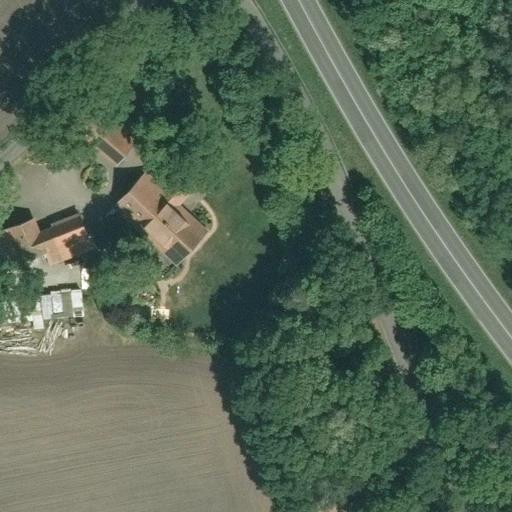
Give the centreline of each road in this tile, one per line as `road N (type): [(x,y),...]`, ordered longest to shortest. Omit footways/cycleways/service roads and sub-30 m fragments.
road 1 (residential): [(240,0),(283,62),(466,511)]
road 2 (primary): [(299,0),(454,260),(511,336)]
